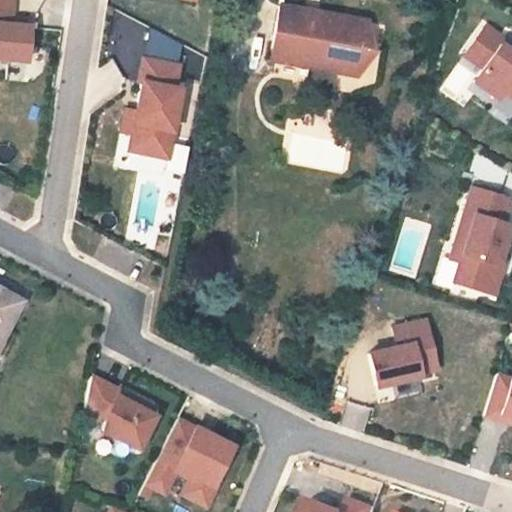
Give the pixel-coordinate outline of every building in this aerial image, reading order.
[(0,0),(0,59),(25,62),(28,27),(19,26),(9,25),(9,20),(11,0),(0,0)] [(301,10),(280,6),(270,60),(307,67),(303,86),(350,95),(354,76),(358,54),(368,51),(369,46),(360,44),(364,22),(322,14),(320,24),(299,20),(301,10)] [(301,10),(299,20),(320,24),(322,14),(301,10)] [(478,68),(472,77),(511,102),(511,42),(480,22),(459,55),(478,68)] [(177,66),(142,59),(137,82),(140,83),(134,112),(124,110),(120,132),(130,135),(127,151),(165,159),(179,90),(173,88),(177,66)] [(511,194),(466,181),(445,258),(455,261),(448,283),(491,294),(511,217),(511,194)] [(0,290),(20,302),(25,293),(0,278),(0,290)] [(0,338),(20,302),(0,290),(0,338)] [(365,346),(371,385),(436,375),(427,316),(388,322),(391,342),(365,346)] [(511,421),(511,373),(496,368),(482,412),(511,421)] [(90,377),(83,409),(104,419),(99,430),(137,449),(153,417),(149,415),(136,408),(139,402),(90,377)] [(152,409),(139,402),(136,408),(149,415),(152,409)] [(176,419),(143,483),(150,487),(162,493),(163,492),(161,491),(171,470),(188,479),(180,494),(203,506),(214,485),(211,484),(230,447),(176,419)] [(150,487),(143,483),(138,493),(144,497),(150,487)] [(338,511),(308,500),(303,511),(372,511),(374,509),(347,498),(341,511),(338,511)]
